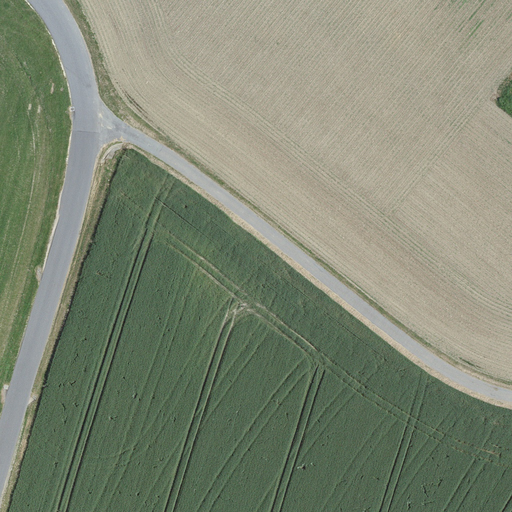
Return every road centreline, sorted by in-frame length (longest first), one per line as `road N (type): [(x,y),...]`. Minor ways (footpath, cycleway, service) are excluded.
road 1 (track): [(511,395),(480,387),(420,352),(149,138),(122,126),(89,126)]
road 2 (unclassified): [(46,0),(79,60),(89,126),(83,176),(0,468)]
